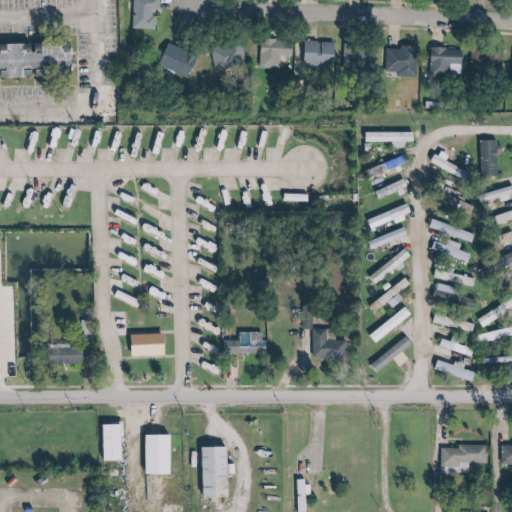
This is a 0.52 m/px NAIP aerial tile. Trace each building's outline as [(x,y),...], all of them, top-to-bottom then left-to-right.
[(136,0),(136,28),(159,29),(159,10),(163,10),(162,0),(136,0)] [(296,56),(297,40),(263,39),(262,67),(282,68),(282,56),(296,56)] [(339,65),(339,42),(306,41),(306,65),(339,65)] [(0,43),(0,77),(65,77),(65,43),(0,43)] [(378,45),(347,44),(346,68),(378,69),(378,45)] [(166,69),(196,76),(201,52),(171,45),(166,69)] [(246,46),(215,47),(217,69),(248,67),(246,46)] [(390,46),(389,71),(400,72),(400,76),(420,76),(421,47),(390,46)] [(434,75),(467,76),(468,48),(435,47),(434,75)] [(506,52),(476,51),(475,73),(500,74),(500,63),(506,64),(506,52)] [(410,147),(410,141),(418,141),(418,132),(370,131),(369,141),(396,142),(396,147),(410,147)] [(483,177),(503,176),(502,140),(482,141),(483,177)] [(466,178),(470,171),(450,161),(453,155),(443,150),(436,163),(466,178)] [(381,166),(384,173),(412,162),(409,155),(381,166)] [(408,215),(416,212),(412,203),(372,219),(376,228),(398,219),(400,223),(410,219),(408,215)] [(478,233),(435,220),(432,229),(475,242),(478,233)] [(373,241),(376,248),(412,234),(409,227),(373,241)] [(474,252),(437,242),(435,251),(471,262),(474,252)] [(415,256),(409,248),(374,277),(381,285),(407,263),(407,262),(415,256)] [(453,280),(455,273),(442,270),(440,278),(453,280)] [(403,292),(415,284),(411,278),(374,304),(379,311),(393,302),(397,307),(408,300),(403,292)] [(436,296),(480,309),(483,297),(439,284),(436,296)] [(375,335),(382,343),(416,314),(410,306),(375,335)] [(438,323),(477,332),(479,323),(440,314),(438,323)] [(511,336),(511,327),(487,335),(489,343),(511,336)] [(351,340),(332,340),(332,328),(316,329),(316,359),(352,358),(351,340)] [(242,340),(229,340),(229,354),(270,353),(270,331),(242,332),(242,340)] [(171,334),(137,334),(138,356),(172,356),(171,334)] [(408,350),(417,345),(413,338),(375,360),(382,371),(400,360),(404,366),(414,360),(408,350)] [(478,346),(447,340),(445,348),(476,354),(478,346)] [(89,364),(89,346),(59,347),(60,365),(89,364)] [(481,372),(458,364),(458,365),(444,360),(441,369),(478,382),(481,372)] [(111,460),(129,460),(129,423),(110,424),(111,460)] [(178,474),(178,435),(152,435),(153,474),(178,474)] [(491,463),(491,445),(462,444),(462,448),(446,448),(445,474),(474,475),(474,463),(491,463)] [(302,479),(303,511),(312,511),(312,495),(315,494),(314,479),(302,479)]
